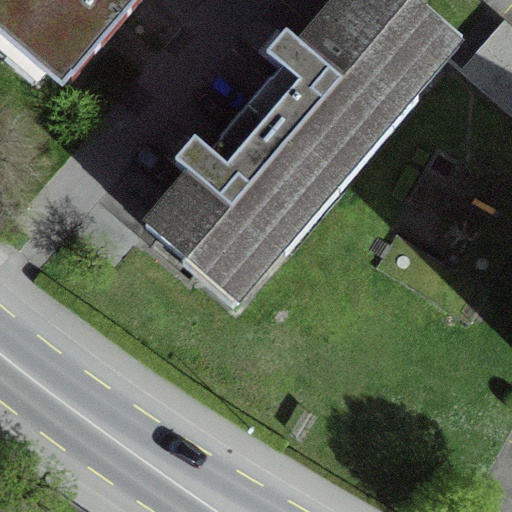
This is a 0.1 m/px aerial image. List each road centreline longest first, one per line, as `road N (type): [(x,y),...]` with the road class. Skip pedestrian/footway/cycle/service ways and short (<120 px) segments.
road 1 (residential): [(0,277),(228,0)]
road 2 (primary): [(0,358),(229,511)]
